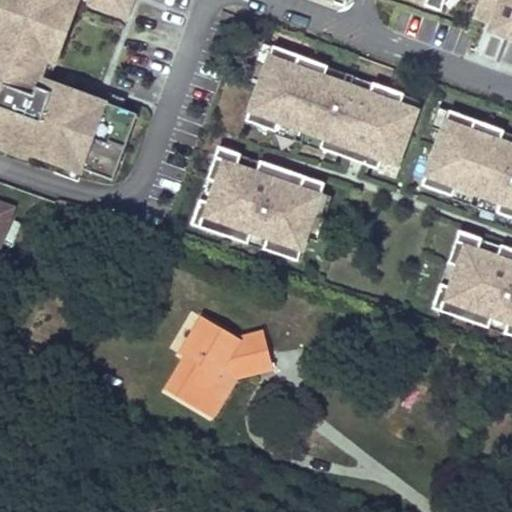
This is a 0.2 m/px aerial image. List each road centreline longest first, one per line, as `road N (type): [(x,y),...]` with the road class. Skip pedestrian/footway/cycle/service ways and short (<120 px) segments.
road 1 (residential): [(209,0),(136,188),(91,197),(0,165)]
road 2 (residential): [(353,33),(511,92)]
